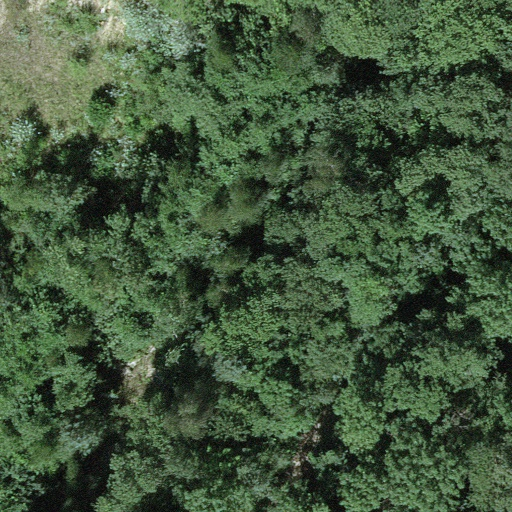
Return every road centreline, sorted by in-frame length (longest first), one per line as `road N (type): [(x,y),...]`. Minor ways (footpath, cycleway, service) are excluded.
road 1 (track): [(283,511),(322,431),(473,282),(511,224)]
road 2 (track): [(365,388),(427,462),(511,496)]
